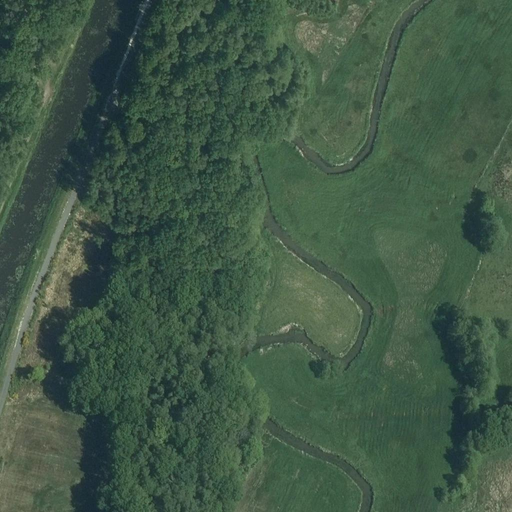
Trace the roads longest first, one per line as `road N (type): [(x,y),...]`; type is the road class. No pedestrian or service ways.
road 1 (unclassified): [(150,0),(0,401)]
road 2 (track): [(52,78),(0,207)]
